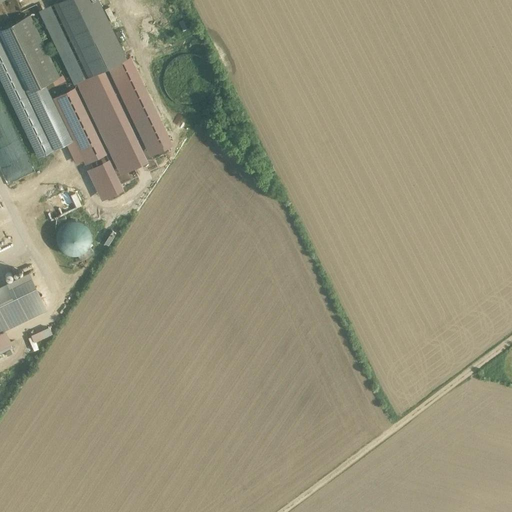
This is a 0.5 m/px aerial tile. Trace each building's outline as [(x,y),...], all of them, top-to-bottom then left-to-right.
[(97,0),(59,0),(55,2),(89,75),(125,57),(97,0)] [(86,76),(51,4),(39,10),(74,82),(86,76)] [(29,15),(2,28),(31,88),(40,84),(58,75),(29,15)] [(0,40),(0,73),(38,154),(51,148),(0,40)] [(48,101),(40,84),(31,88),(58,145),(67,141),(48,101)] [(77,163),(104,150),(75,89),(48,101),(67,141),(77,163)] [(63,258),(75,251),(80,259),(91,252),(86,243),(91,240),(75,215),(47,233),(63,258)] [(28,274),(0,287),(0,331),(45,310),(28,274)]
